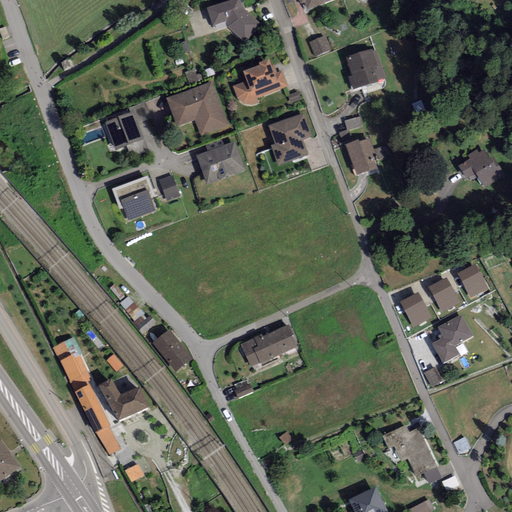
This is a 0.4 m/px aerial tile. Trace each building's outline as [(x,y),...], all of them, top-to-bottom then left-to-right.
[(299,0),(304,10),(331,0),(299,0)] [(354,0),(370,9),(375,0),(354,0)] [(257,27),(240,13),(238,2),(207,10),(211,25),(225,22),(246,40),(257,27)] [(310,44),(314,57),(328,52),(324,40),(310,44)] [(374,71),(369,54),(349,60),(353,73),(348,75),(353,90),(374,84),(371,72),(374,71)] [(254,98),(285,87),(279,71),(272,74),(268,63),(259,66),(260,69),(243,75),(246,83),(232,88),(236,99),(239,103),(244,106),(251,105),(256,103),(254,98)] [(209,86),(167,101),(176,126),(195,120),(201,136),(224,128),(209,86)] [(141,122),(152,120),(149,105),(137,108),(141,122)] [(133,117),(105,127),(114,152),(141,143),(133,117)] [(302,117),(269,129),(276,148),(272,149),(278,165),(304,156),(298,140),(309,136),(302,117)] [(346,149),(355,176),(377,168),(367,141),(346,149)] [(233,146),(196,160),(206,184),(242,171),(233,146)] [(485,152),(460,168),(467,179),(475,174),(484,188),(501,177),(485,152)] [(158,182),(165,201),(178,196),(170,178),(158,182)] [(146,180),(111,193),(118,211),(123,209),(127,220),(153,210),(149,199),(152,197),(146,180)] [(456,294),(462,300),(468,294),(463,288),(456,294)] [(133,301),(124,308),(140,326),(148,319),(133,301)] [(459,318),(439,329),(444,339),(433,345),(443,363),(456,356),(451,347),(469,337),(459,318)] [(261,338),(240,348),(249,370),(295,349),(286,329),(262,341),(261,338)] [(188,361),(166,334),(153,344),(176,371),(188,361)] [(63,364),(83,357),(78,343),(58,349),(63,364)] [(443,382),(435,368),(424,375),(432,388),(443,382)] [(109,382),(97,389),(117,424),(146,410),(136,393),(119,400),(109,382)] [(250,384),(235,391),(238,399),(254,392),(250,384)] [(87,391),(77,396),(96,434),(106,430),(87,391)] [(439,477),(416,430),(408,434),(405,428),(388,436),(387,451),(400,462),(406,459),(415,476),(423,472),(428,483),(439,477)] [(462,439),(454,443),(459,453),(467,449),(462,439)] [(0,447),(0,481),(16,470),(0,447)] [(133,483),(145,476),(140,466),(127,472),(133,483)] [(383,511),(374,492),(350,503),(354,511),(383,511)]
